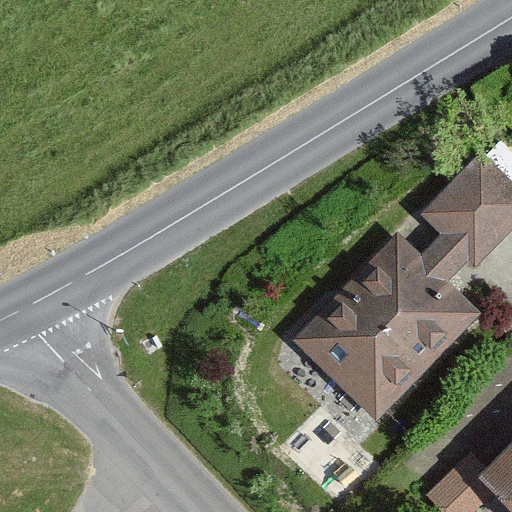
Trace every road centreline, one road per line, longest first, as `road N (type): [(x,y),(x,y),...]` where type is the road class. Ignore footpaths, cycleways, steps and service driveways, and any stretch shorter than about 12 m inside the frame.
road 1 (tertiary): [(511,15),(21,312)]
road 2 (tertiary): [(21,312),(206,511)]
